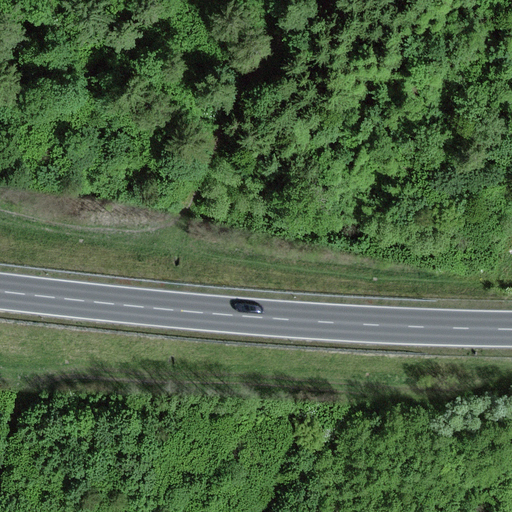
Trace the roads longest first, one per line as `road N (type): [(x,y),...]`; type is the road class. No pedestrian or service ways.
road 1 (secondary): [(0,291),(289,319),(511,329)]
road 2 (track): [(334,0),(301,15),(253,61),(172,236)]
